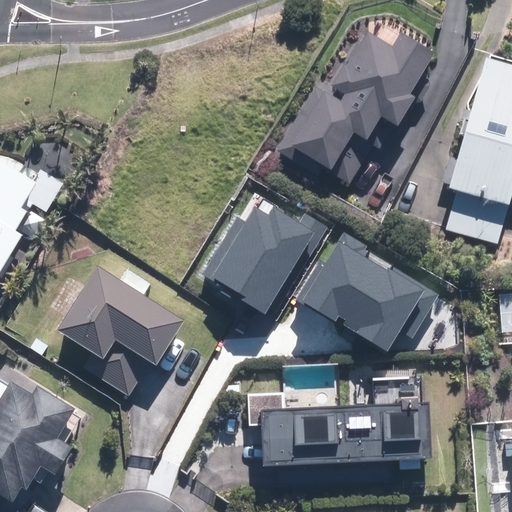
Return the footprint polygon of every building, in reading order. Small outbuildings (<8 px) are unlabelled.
[(402,95),(427,55),(393,34),(384,49),(360,34),(327,88),(334,92),(329,99),(312,89),(275,150),(317,176),(321,169),(347,185),(371,146),(376,150),(408,99),(402,95)] [(511,68),(479,60),(443,188),(454,192),(444,228),(493,242),(510,180),(511,180),(511,68)] [(29,184),(0,166),(0,265),(18,236),(9,231),(21,212),(14,208),(29,184)] [(237,217),(203,274),(214,281),(216,279),(241,294),(238,298),(265,315),(268,309),(276,314),(332,223),(307,208),(299,222),(273,206),(268,215),(254,206),(245,221),(237,217)] [(344,229),(299,300),(304,303),(305,301),(336,320),(338,316),(346,320),(343,325),(387,352),(400,332),(413,340),(441,294),(393,265),(390,269),(388,267),(387,269),(367,256),(370,251),(367,249),(370,245),(344,229)] [(178,322),(91,267),(52,329),(91,354),(83,366),(128,394),(147,364),(151,366),(178,322)] [(255,411),(257,466),(422,459),(420,405),(339,408),(337,368),(283,370),(284,410),(255,411)] [(0,494),(9,499),(17,486),(20,489),(36,463),(48,471),(62,447),(50,439),(68,409),(31,388),(27,395),(5,382),(0,390),(0,494)]
